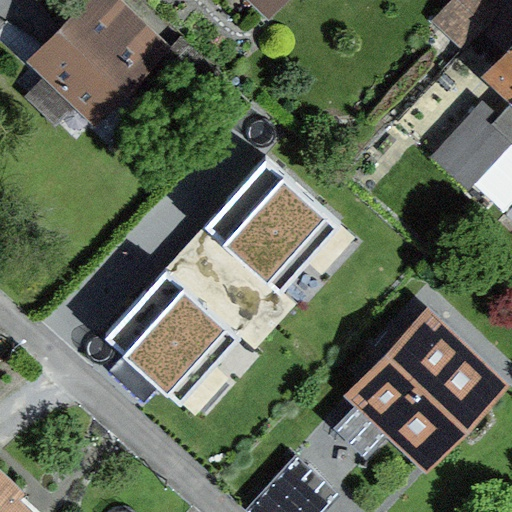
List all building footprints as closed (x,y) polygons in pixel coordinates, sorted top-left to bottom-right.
[(157,46),(109,0),(96,0),(41,56),(95,109),(157,46)] [(511,0),(509,0),(489,22),(511,42),(511,56),(498,72),(511,84),(511,103),(495,122),(478,107),(433,155),(467,187),(511,138),(511,0)] [(504,3),(500,0),(465,0),(444,23),(466,43),(504,3)] [(181,36),(163,54),(200,90),(218,71),(181,36)] [(266,154),(205,222),(280,288),(340,222),(266,154)] [(166,266),(106,333),(180,399),(241,332),(166,266)] [(429,445),(485,385),(447,349),(457,339),(435,318),(369,388),(429,445)] [(295,455),(246,509),(249,511),(318,511),(337,491),(295,455)] [(0,511),(21,511),(8,499),(17,489),(0,473),(0,511)]
